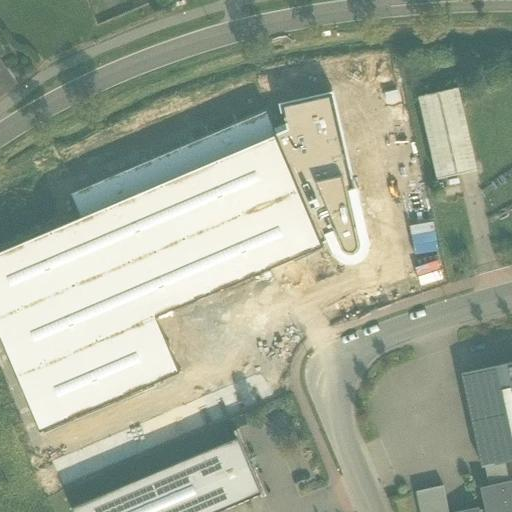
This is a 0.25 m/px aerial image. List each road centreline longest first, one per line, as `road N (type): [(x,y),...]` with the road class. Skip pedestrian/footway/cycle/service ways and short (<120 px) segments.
road 1 (tertiary): [(0,145),(76,92),(237,33),(328,14),(511,0)]
road 2 (unclassified): [(511,295),(370,341),(342,369),(334,406),(339,432),(372,511)]
